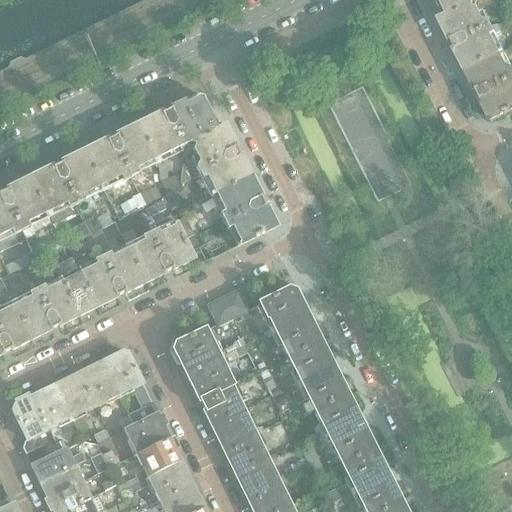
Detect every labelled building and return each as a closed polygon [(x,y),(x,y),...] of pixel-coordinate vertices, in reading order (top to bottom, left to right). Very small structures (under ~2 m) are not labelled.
[(435,0),(445,19),(469,8),(472,9),(473,5),(479,3),(494,10),(496,9),(492,0),(435,0)] [(511,6),(502,11),(504,14),(511,17),(511,6)] [(500,55),(491,38),(495,35),(489,23),(484,23),(478,11),(472,9),(469,8),(445,19),(439,22),(465,73),(500,55)] [(511,70),(509,73),(500,55),(465,73),(490,123),(511,112),(511,70)] [(219,131),(202,98),(198,97),(138,127),(155,161),(189,144),(194,147),(196,142),(219,131)] [(155,161),(138,127),(83,154),(101,189),(120,179),(122,184),(138,175),(136,171),(155,161)] [(224,128),(219,131),(196,142),(194,147),(192,152),(198,164),(195,169),(202,181),(206,179),(215,197),(250,179),(224,128)] [(101,189),(83,154),(29,180),(46,215),(65,206),(67,210),(84,202),(82,198),(101,189)] [(168,180),(160,163),(157,165),(159,184),(168,180)] [(190,180),(183,166),(182,166),(179,184),(181,186),(190,180)] [(174,178),(160,184),(165,196),(178,188),(174,178)] [(275,229),(250,179),(215,197),(224,214),(219,216),(226,230),(230,229),(240,247),(275,229)] [(44,256),(29,224),(46,215),(29,180),(0,194),(0,253),(17,245),(14,237),(21,233),(32,254),(35,261),(44,256)] [(161,198),(155,189),(139,197),(145,207),(161,198)] [(180,203),(172,193),(161,201),(168,212),(180,203)] [(138,195),(130,199),(136,211),(145,207),(139,197),(138,195)] [(154,215),(150,208),(145,210),(148,217),(154,215)] [(195,239),(184,219),(182,213),(170,219),(183,245),(195,239)] [(98,232),(91,218),(83,223),(90,236),(91,236),(98,232)] [(191,262),(183,245),(170,219),(153,227),(156,232),(142,239),(143,243),(127,251),(144,285),(191,262)] [(90,236),(83,223),(76,226),(83,240),(90,236)] [(98,232),(91,236),(96,246),(106,242),(100,231),(98,232)] [(96,248),(93,243),(90,236),(83,240),(66,248),(72,260),(96,248)] [(144,285),(127,251),(111,259),(109,255),(94,263),(95,266),(81,273),(98,308),(144,285)] [(32,254),(20,260),(24,269),(24,268),(36,263),(35,261),(32,254)] [(41,273),(36,264),(36,263),(24,268),(30,279),(41,273)] [(98,308),(81,273),(60,283),(77,319),(98,308)] [(77,319),(60,283),(47,290),(45,287),(28,295),(30,298),(30,299),(14,307),(31,342),(77,319)] [(319,344),(309,324),(300,307),(303,303),(298,294),(294,293),(288,291),(284,289),(275,294),(274,298),(273,298),(273,299),(256,307),(263,321),(266,319),(271,330),(265,333),(268,340),(274,337),(286,360),(319,344)] [(234,318),(244,313),(247,312),(237,293),(208,307),(217,326),(221,324),(231,319),(234,318)] [(0,356),(31,342),(14,307),(0,314),(0,356)] [(238,382),(229,362),(235,358),(234,355),(240,352),(239,349),(226,356),(224,352),(217,356),(213,347),(215,346),(208,331),(189,340),(188,339),(185,337),(176,342),(175,346),(176,346),(175,347),(173,351),(174,352),(173,352),(171,356),(176,365),(179,366),(180,365),(198,401),(235,383),(238,382)] [(346,397),(336,377),(319,344),(286,360),(293,373),(283,378),(297,407),(306,402),(312,414),(346,397)] [(142,387),(127,356),(122,354),(101,364),(117,396),(130,389),(132,392),(142,387)] [(117,396),(101,364),(77,376),(95,411),(105,406),(103,403),(117,396)] [(270,378),(265,368),(265,367),(258,371),(257,371),(263,382),(270,378)] [(95,411),(77,376),(55,387),(70,420),(71,419),(75,427),(88,421),(85,416),(95,411)] [(277,387),(275,384),(274,385),(272,382),(266,385),(269,391),(277,387)] [(251,406),(248,400),(246,397),(242,399),(235,383),(198,401),(198,403),(199,402),(204,413),(203,413),(210,427),(216,425),(243,412),(242,411),(251,406)] [(70,420),(55,387),(32,398),(49,431),(58,427),(70,420)] [(142,387),(132,392),(141,410),(151,405),(142,387)] [(281,395),(277,388),(270,392),(274,399),(281,395)] [(30,440),(49,431),(32,398),(28,400),(27,397),(15,403),(16,406),(14,407),(12,413),(26,442),(24,443),(22,449),(31,469),(32,469),(43,464),(60,455),(56,446),(45,452),(42,447),(35,450),(32,444),(30,440)] [(373,451),(363,431),(346,397),(312,414),(318,426),(323,438),(316,441),(320,449),(327,446),(339,469),(373,451)] [(287,405),(283,398),(276,401),(280,408),(287,405)] [(133,414),(127,417),(133,428),(156,416),(151,405),(141,410),(133,414)] [(253,432),(243,412),(216,425),(210,427),(222,451),(258,434),(256,430),(253,432)] [(169,441),(162,427),(165,426),(161,417),(158,419),(156,416),(133,428),(123,433),(135,457),(169,441)] [(127,417),(118,422),(119,425),(123,433),(133,428),(127,417)] [(108,439),(105,432),(93,438),(96,445),(108,439)] [(267,461),(257,440),(260,438),(258,434),(222,451),(235,477),(267,461)] [(180,464),(174,451),(177,449),(172,441),(169,442),(169,441),(135,457),(146,480),(180,464)] [(75,467),(85,463),(81,454),(71,459),(68,451),(60,455),(43,464),(32,469),(40,484),(75,467)] [(324,474),(312,451),(302,456),(313,478),(315,477),(316,478),(324,474)] [(384,511),(400,505),(390,485),(373,451),(339,469),(350,492),(343,495),(345,498),(341,500),(326,507),(326,508),(327,511),(353,511),(359,509),(360,511),(384,511)] [(119,464),(116,458),(114,459),(111,452),(102,457),(108,469),(119,464)] [(108,471),(100,455),(90,461),(97,476),(108,471)] [(286,481),(284,477),(277,480),(267,461),(235,477),(246,501),(286,481)] [(191,487),(180,464),(146,480),(158,503),(191,487)] [(47,500),(83,483),(75,467),(40,484),(47,500)] [(131,487),(140,483),(138,477),(117,487),(120,493),(131,487)] [(116,487),(112,480),(101,485),(105,492),(116,487)] [(281,511),(290,508),(281,488),(288,485),(286,481),(246,501),(251,511),(281,511)] [(146,488),(143,482),(140,483),(131,487),(134,494),(146,488)] [(53,511),(63,511),(91,499),(83,483),(47,500),(48,502),(46,503),(50,511),(52,510),(53,511)] [(197,511),(202,510),(191,487),(158,503),(161,511),(197,511)] [(335,490),(321,497),(326,507),(341,500),(335,490)] [(104,511),(97,496),(91,499),(63,511),(104,511)]
